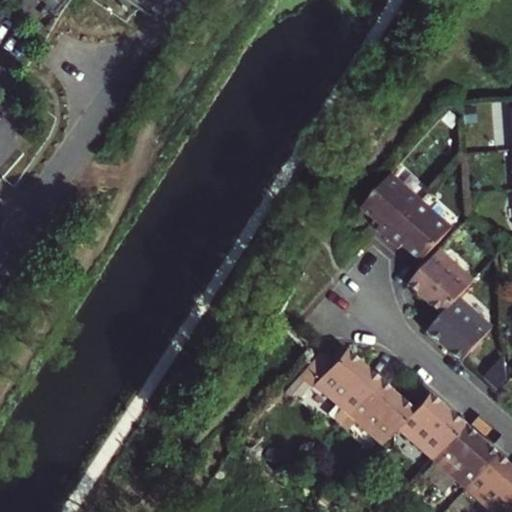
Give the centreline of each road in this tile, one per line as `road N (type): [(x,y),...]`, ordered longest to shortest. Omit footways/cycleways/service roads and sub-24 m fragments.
road 1 (unclassified): [(0,261),(165,23)]
road 2 (residential): [(336,282),(511,437)]
